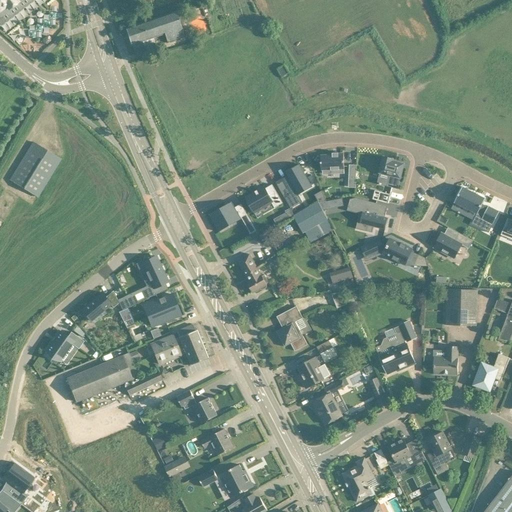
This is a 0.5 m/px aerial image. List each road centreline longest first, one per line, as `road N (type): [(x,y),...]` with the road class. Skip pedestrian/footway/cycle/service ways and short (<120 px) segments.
road 1 (residential): [(6,437),(34,336),(171,217)]
road 2 (tertiary): [(299,464),(171,217)]
road 3 (residential): [(171,217),(311,142),(366,138),(422,151)]
road 4 (unknown): [(230,364),(93,421),(67,408),(60,379),(106,354)]
road 5 (unclassified): [(299,464),(421,401),(454,402),(500,426)]
road 6 (tertiary): [(171,217),(107,66)]
road 7 (residential): [(422,151),(406,215),(412,229),(427,221),(457,167)]
road 8 (tertiary): [(107,66),(44,80),(0,44)]
